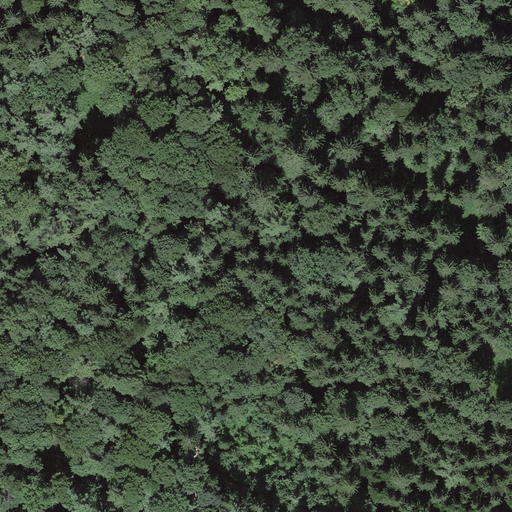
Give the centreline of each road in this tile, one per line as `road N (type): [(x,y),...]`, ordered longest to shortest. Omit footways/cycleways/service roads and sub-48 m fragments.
road 1 (track): [(196,511),(205,0)]
road 2 (track): [(173,0),(94,71),(0,136)]
